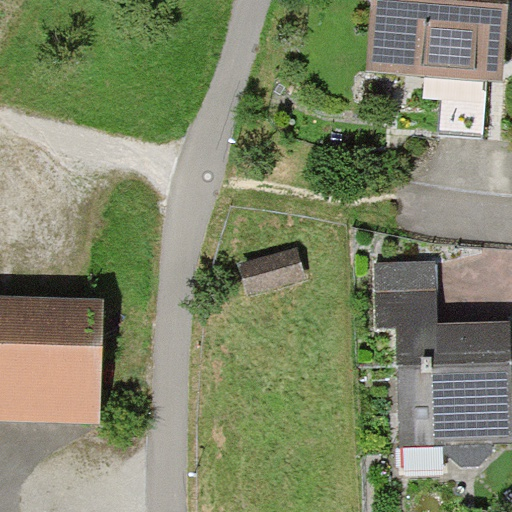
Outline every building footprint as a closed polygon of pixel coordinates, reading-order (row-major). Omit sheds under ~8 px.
[(509,0),(371,0),(366,70),(504,81),(509,0)] [(240,264),(248,294),(305,279),(297,249),(240,264)] [(438,323),(436,260),(375,261),(377,328),(394,328),(394,324),(438,323)] [(104,300),(0,296),(0,420),(99,424),(104,300)] [(394,324),(394,328),(400,446),(511,443),(511,344),(511,321),(438,323),(394,324)]
